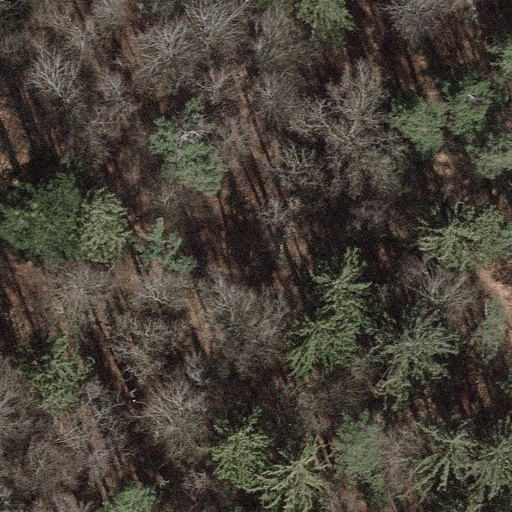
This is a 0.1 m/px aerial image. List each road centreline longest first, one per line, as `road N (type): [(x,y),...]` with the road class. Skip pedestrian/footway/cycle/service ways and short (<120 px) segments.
road 1 (track): [(210,511),(105,449),(0,440)]
road 2 (track): [(105,449),(0,254)]
